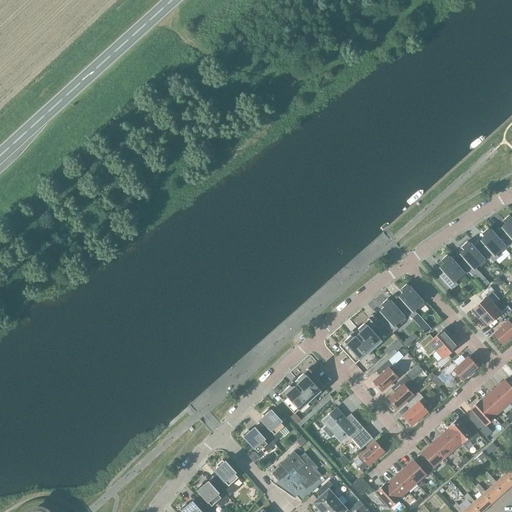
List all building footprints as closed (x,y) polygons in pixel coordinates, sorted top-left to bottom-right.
[(511,218),(509,216),(509,215),(502,221),(505,224),(502,227),(509,235),(505,239),(511,247),(511,218)] [(492,262),(507,249),(488,228),(481,234),(484,237),(481,240),(488,248),(484,252),(492,262)] [(463,250),(460,253),(468,262),(463,266),(472,275),(486,262),(467,241),(460,247),(463,250)] [(425,242),(420,245),(424,251),(429,248),(425,242)] [(440,267),(447,275),(443,279),(451,289),(465,276),(447,255),(440,261),(443,264),(440,267)] [(402,293),(399,296),(407,304),(402,309),(411,318),(425,305),(406,284),(399,290),(402,293)] [(479,318),(493,305),(486,297),(493,291),(489,286),(480,295),(483,299),(471,310),(479,318)] [(383,308),(380,310),(388,319),(383,323),(392,333),(406,320),(387,299),(380,305),(383,308)] [(479,318),(486,326),(498,315),(502,320),(511,311),(507,306),(500,313),(493,305),(479,318)] [(353,338),(350,335),(338,346),(354,364),(385,337),(369,319),(357,329),(360,332),(353,338)] [(511,326),(508,321),(493,335),(502,344),(506,341),(507,343),(511,338),(511,337),(511,336),(511,335),(511,326)] [(436,351),(450,338),(443,330),(431,340),(427,336),(417,345),(421,350),(429,343),(436,351)] [(436,351),(442,358),(435,365),(439,369),(449,361),(445,356),(457,346),(450,338),(436,351)] [(366,374),(369,377),(397,352),(394,349),(366,374)] [(473,371),(476,367),(468,357),(455,368),(451,364),(442,373),(446,377),(449,374),(453,379),(457,375),(462,380),(467,375),(469,377),(474,372),(473,371)] [(388,368),(391,366),(387,361),(378,370),(381,374),(373,382),(381,391),(397,377),(388,368)] [(294,414),(319,391),(324,387),(308,369),(296,379),(299,383),(292,389),(289,385),(277,396),(294,414)] [(405,376),(393,387),(396,391),(388,399),(396,408),(415,392),(407,383),(409,380),(405,376)] [(328,389),(334,383),(331,380),(325,385),(328,389)] [(504,380),(496,388),(509,403),(511,399),(511,386),(510,388),(504,380)] [(488,395),(501,410),(509,403),(496,388),(488,395)] [(408,404),(412,408),(403,416),(412,425),(416,421),(418,423),(424,417),(422,416),(427,412),(422,406),(426,402),(419,394),(408,404)] [(332,398),(329,395),(297,424),(300,427),(332,398)] [(488,395),(480,402),(479,401),(493,418),(494,418),(493,417),(501,410),(488,395)] [(479,401),(470,409),(485,425),(493,418),(479,401)] [(264,432),(265,434),(265,433),(274,443),(282,436),(278,432),(283,427),(268,409),(262,415),(263,416),(260,420),(268,429),(264,432)] [(333,435),(340,443),(348,435),(361,449),(373,439),(355,419),(355,420),(352,417),(346,422),(335,409),(323,420),(327,425),(323,429),(330,438),(333,435)] [(462,443),(467,438),(471,443),(479,435),(469,424),(465,428),(457,419),(448,428),(462,443)] [(265,434),(261,437),(253,428),(249,432),(248,430),(242,435),(257,453),(263,447),(267,452),(275,445),(274,443),(265,433),(265,434)] [(452,450),(460,442),(461,443),(462,443),(448,428),(447,428),(448,429),(439,437),(452,450)] [(443,458),(452,450),(439,437),(430,445),(443,458)] [(374,460),(375,461),(384,454),(382,452),(383,452),(375,442),(357,457),(362,463),(358,467),(361,471),(374,460)] [(443,458),(430,445),(421,453),(427,460),(423,464),(431,473),(436,469),(433,467),(443,458)] [(300,458),(294,451),(280,464),(288,473),(293,469),(303,480),(300,483),(306,490),(321,476),(316,470),(318,468),(304,453),(304,454),(300,458)] [(239,479),(222,460),(216,466),(217,467),(214,471),(217,474),(212,479),(217,484),(218,483),(229,496),(237,489),(233,484),(239,479)] [(427,477),(431,473),(423,464),(419,468),(413,460),(403,469),(416,483),(425,474),(427,477)] [(511,467),(506,473),(500,465),(496,468),(503,475),(511,485),(511,484),(511,467)] [(407,491),(416,483),(403,469),(394,477),(407,491)] [(486,477),(493,485),(501,494),(511,485),(503,475),(496,482),(489,475),(486,477)] [(351,485),(356,491),(365,483),(360,477),(351,485)] [(384,484),(398,500),(399,499),(398,499),(407,491),(394,477),(385,485),(385,484),(384,484)] [(320,511),(323,511),(337,499),(332,493),(336,489),(329,481),(317,491),(321,495),(313,503),(320,511)] [(196,489),(211,507),(217,502),(221,506),(229,499),(219,488),(214,491),(207,483),(203,486),(202,484),(196,489)] [(360,495),(369,487),(365,483),(356,491),(360,495)] [(384,484),(375,493),(379,497),(378,499),(383,505),(385,503),(389,508),(398,500),(384,484)] [(493,485),(485,492),(478,484),(475,487),(482,495),(490,504),(501,494),(493,485)] [(471,504),(477,511),(481,511),(490,504),(482,495),(474,502),(467,494),(464,497),(471,504)] [(343,506),(337,499),(323,511),(352,511),(355,510),(347,502),(343,506)] [(180,509),(181,511),(206,511),(203,508),(198,511),(191,503),(187,506),(186,504),(180,509)] [(477,511),(471,504),(463,511),(456,503),(453,506),(458,511),(477,511)]
